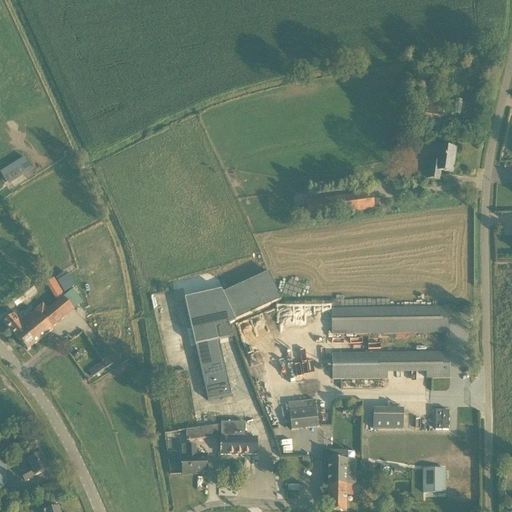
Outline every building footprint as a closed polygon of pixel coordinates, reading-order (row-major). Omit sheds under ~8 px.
[(457,100),(454,112),(460,113),(463,101),(457,100)] [(418,119),(440,122),(442,113),(424,110),(424,111),(419,110),(418,119)] [(439,181),(440,172),(452,174),(455,150),(439,148),(437,164),(430,163),(427,179),(439,181)] [(21,167),(3,178),(8,186),(25,176),(24,173),(21,167)] [(306,202),(307,211),(300,212),(301,219),(308,218),(374,209),(371,193),(306,202)] [(189,324),(192,336),(192,339),(188,339),(191,350),(196,349),(207,401),(231,396),(218,340),(232,337),(227,325),(235,321),(222,294),(268,273),(260,255),(214,276),(222,292),(208,295),(185,300),(184,301),(189,324)] [(268,273),(222,294),(235,321),(280,301),(268,273)] [(58,281),(63,293),(74,288),(69,275),(58,281)] [(21,294),(26,300),(35,293),(30,286),(21,294)] [(73,290),(65,297),(74,309),(82,302),(73,290)] [(14,314),(3,323),(19,342),(26,337),(22,332),(48,310),(43,304),(36,309),(37,310),(21,323),(14,314)] [(55,305),(48,310),(22,332),(26,337),(19,342),(27,351),(53,330),(52,329),(65,317),(55,305)] [(449,354),(449,308),(331,310),(331,335),(436,334),(442,334),(442,354),(449,354)] [(93,378),(107,369),(102,362),(88,372),(93,378)] [(196,429),(195,423),(187,373),(168,376),(177,432),(186,431),(186,442),(218,437),(218,426),(196,429)] [(318,428),(315,407),(315,404),(315,401),(300,402),(303,430),(318,428)] [(372,409),(372,430),(403,430),(403,410),(372,409)] [(221,440),(220,440),(220,456),(256,455),(256,439),(245,439),(245,423),(221,424),(221,440)] [(195,446),(181,447),(182,476),(191,475),(191,473),(206,472),(206,456),(195,457),(195,446)] [(35,476),(35,477),(49,470),(41,455),(28,462),(31,469),(21,474),(24,482),(35,476)] [(382,456),(381,467),(391,468),(392,457),(382,456)] [(328,486),(346,486),(346,484),(355,484),(355,464),(346,464),(346,460),(330,460),(328,460),(328,470),(328,486)] [(445,471),(422,471),(422,495),(445,495),(445,471)] [(355,491),(355,484),(346,484),(346,486),(328,486),(328,511),(346,511),(346,491),(355,491)]
